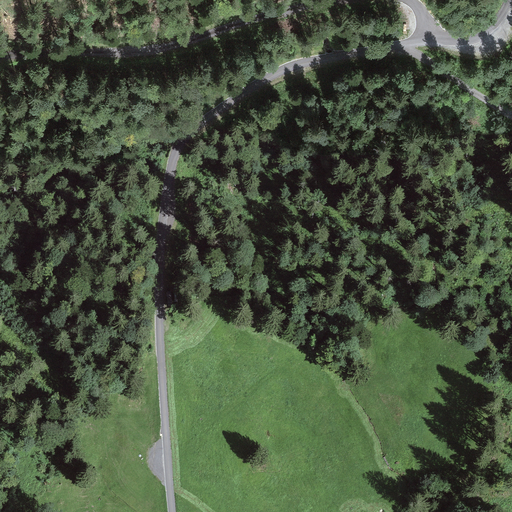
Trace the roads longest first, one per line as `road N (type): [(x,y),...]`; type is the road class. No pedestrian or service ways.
road 1 (track): [(173,511),(158,276),(176,148),(194,127),(284,68),(421,41)]
road 2 (track): [(351,0),(142,48),(0,53)]
road 3 (track): [(511,111),(496,111),(439,70),(421,41)]
